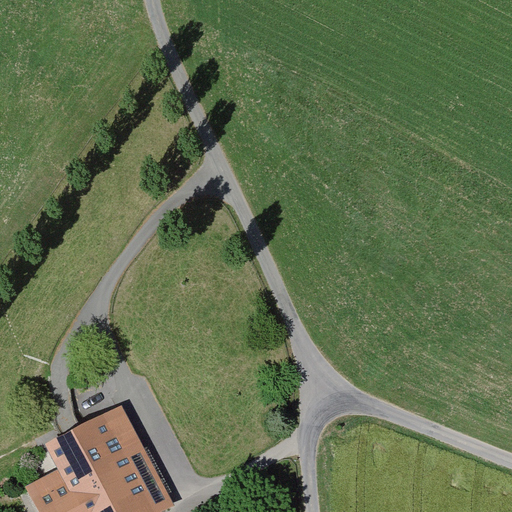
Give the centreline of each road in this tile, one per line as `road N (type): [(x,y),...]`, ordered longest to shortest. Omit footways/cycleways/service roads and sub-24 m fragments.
road 1 (unclassified): [(152,0),(288,318),(321,370),(378,409),(511,461)]
road 2 (track): [(306,349),(316,511)]
